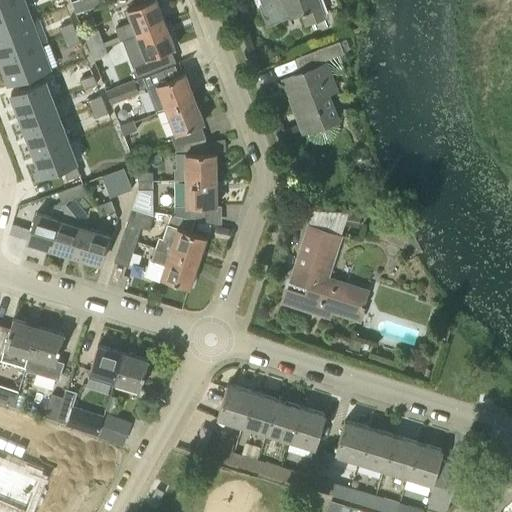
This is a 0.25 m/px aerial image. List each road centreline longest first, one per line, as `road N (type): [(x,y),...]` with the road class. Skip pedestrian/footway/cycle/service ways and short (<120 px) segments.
road 1 (residential): [(206,0),(256,114),(263,176),(210,339)]
road 2 (tertiary): [(511,437),(210,339)]
road 3 (tertiary): [(210,339),(0,269)]
road 4 (residential): [(210,339),(112,511)]
